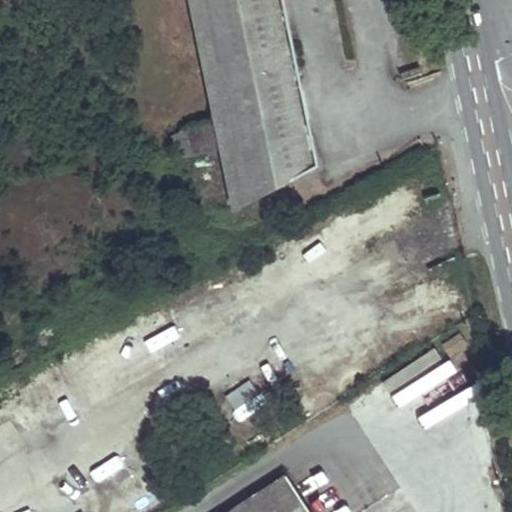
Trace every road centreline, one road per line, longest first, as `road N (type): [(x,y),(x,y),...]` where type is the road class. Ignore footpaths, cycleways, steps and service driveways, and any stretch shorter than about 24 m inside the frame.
road 1 (unknown): [(498,182),(0,486)]
road 2 (unknown): [(381,105),(355,116),(331,102),(312,0)]
